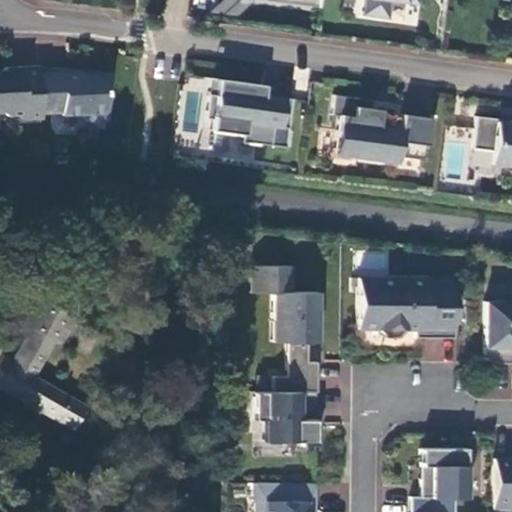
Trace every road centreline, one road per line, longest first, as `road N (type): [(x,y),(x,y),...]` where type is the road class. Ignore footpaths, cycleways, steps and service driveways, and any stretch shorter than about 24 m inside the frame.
road 1 (unclassified): [(0,180),(141,183),(511,230)]
road 2 (residential): [(147,35),(511,85)]
road 3 (residential): [(511,409),(387,407),(361,437),(361,511)]
road 4 (residential): [(147,35),(0,15)]
